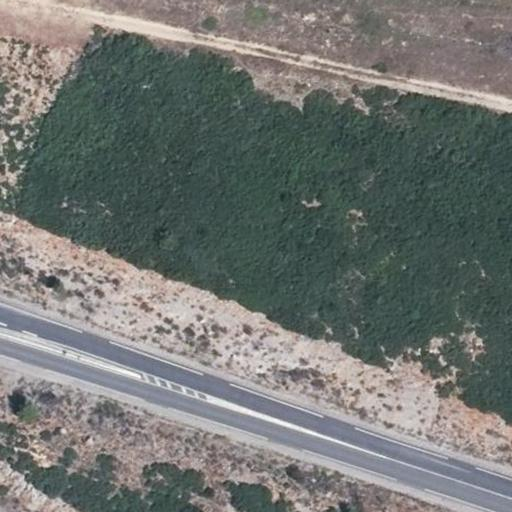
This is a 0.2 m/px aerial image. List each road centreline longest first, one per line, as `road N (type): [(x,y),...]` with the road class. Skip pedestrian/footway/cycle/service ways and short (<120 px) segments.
road 1 (tertiary): [(0,330),(511,497)]
road 2 (track): [(0,3),(511,105)]
